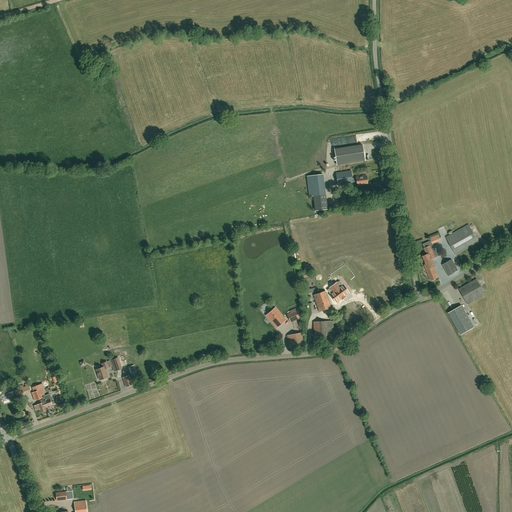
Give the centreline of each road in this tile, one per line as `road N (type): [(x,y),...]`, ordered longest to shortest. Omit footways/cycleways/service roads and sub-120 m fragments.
road 1 (unclassified): [(6,437),(215,362),(337,349),(418,298)]
road 2 (unclassified): [(418,298),(374,60),(373,0)]
